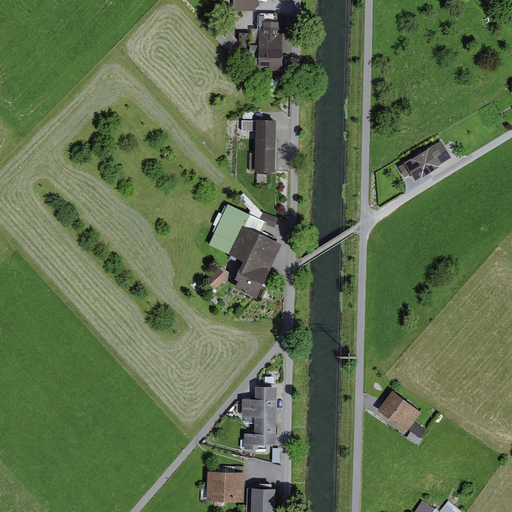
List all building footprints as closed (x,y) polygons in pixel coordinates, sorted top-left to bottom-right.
[(261,0),(244,0),(244,12),(262,12),(261,0)] [(286,15),(263,15),(262,72),(285,72),(286,15)] [(244,44),(231,29),(221,38),(233,53),(244,44)] [(289,133),(265,126),(255,165),(279,171),(289,133)] [(442,167),(430,148),(391,173),(402,191),(442,167)] [(274,224),(230,203),(212,243),(247,259),(236,283),(260,295),(285,242),(269,235),(274,224)] [(221,261),(208,273),(217,283),(230,270),(221,261)] [(261,415),(261,431),(249,431),(249,446),(269,446),(269,440),(280,440),(279,384),(260,384),(261,398),(247,399),(248,416),(261,415)] [(422,410),(397,389),(381,407),(406,428),(422,410)] [(244,469),(213,470),(213,498),(244,497),(244,469)] [(275,511),(277,489),(257,488),(255,511),(275,511)]
